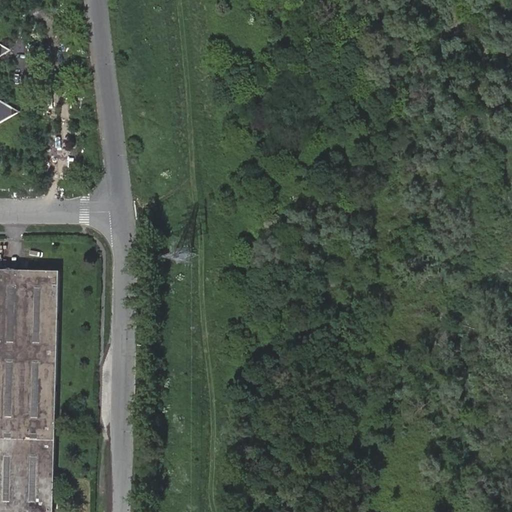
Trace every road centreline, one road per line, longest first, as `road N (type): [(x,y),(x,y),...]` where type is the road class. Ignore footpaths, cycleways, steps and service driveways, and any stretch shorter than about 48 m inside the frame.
road 1 (unclassified): [(119,511),(123,210)]
road 2 (unclassified): [(123,210),(95,0)]
road 3 (unclassified): [(123,210),(0,210)]
